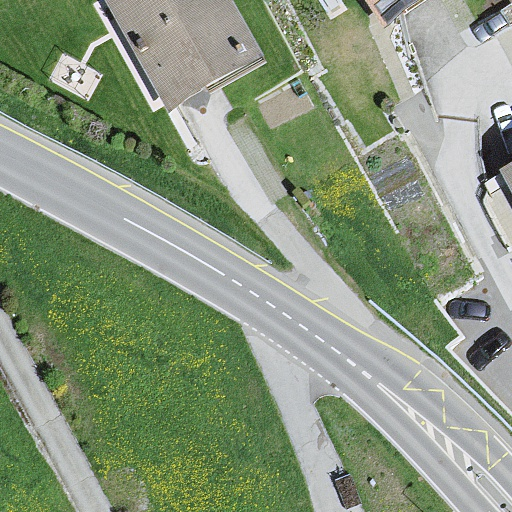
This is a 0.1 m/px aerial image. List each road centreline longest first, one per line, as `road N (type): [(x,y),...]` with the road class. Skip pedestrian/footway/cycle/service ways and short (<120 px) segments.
road 1 (secondary): [(0,152),(233,278),(352,362)]
road 2 (secondary): [(511,478),(450,415),(352,362)]
road 3 (secondary): [(352,362),(482,511)]
